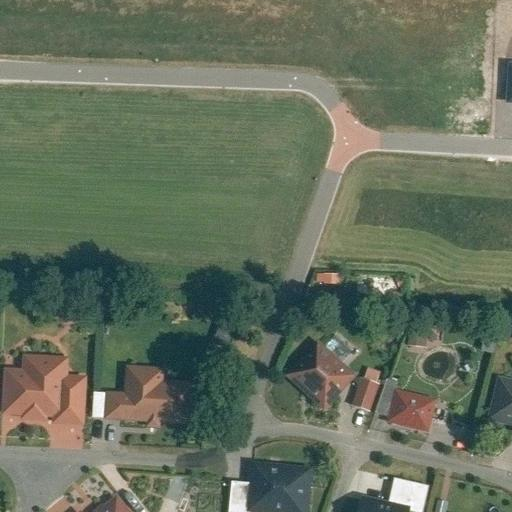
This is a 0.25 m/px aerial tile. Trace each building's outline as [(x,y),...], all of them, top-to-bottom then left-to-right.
[(315,345),(281,381),(323,420),(356,384),(315,345)] [(21,378),(3,377),(1,423),(22,424),(21,428),(52,429),(52,434),(86,435),(88,382),(68,382),(68,365),(22,363),(21,378)] [(105,397),(105,421),(122,421),(122,428),(148,428),(148,433),(161,433),(161,430),(185,430),(185,385),(163,385),(163,371),(125,371),(125,397),(105,397)] [(371,412),(375,383),(361,381),(357,410),(371,412)] [(511,387),(495,383),(484,424),(511,431),(511,387)] [(435,405),(392,396),(385,433),(428,441),(435,405)] [(308,511),(312,472),(249,466),(244,511),(308,511)] [(409,511),(411,502),(362,493),(357,511),(409,511)] [(127,511),(117,498),(98,511),(127,511)]
